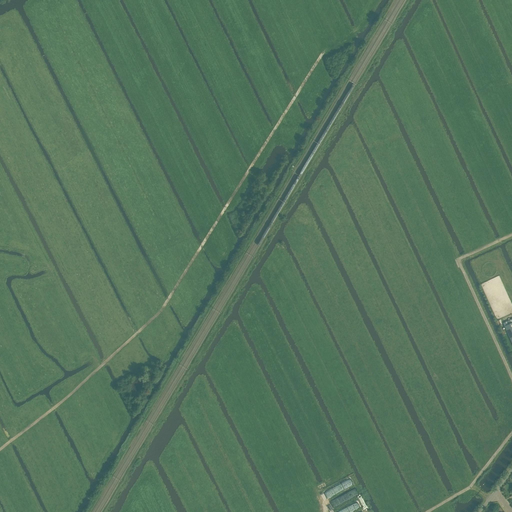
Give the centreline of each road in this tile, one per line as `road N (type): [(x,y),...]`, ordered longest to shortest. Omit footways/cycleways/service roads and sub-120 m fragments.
road 1 (track): [(0,449),(165,304),(320,57)]
road 2 (track): [(511,381),(457,260),(511,234)]
